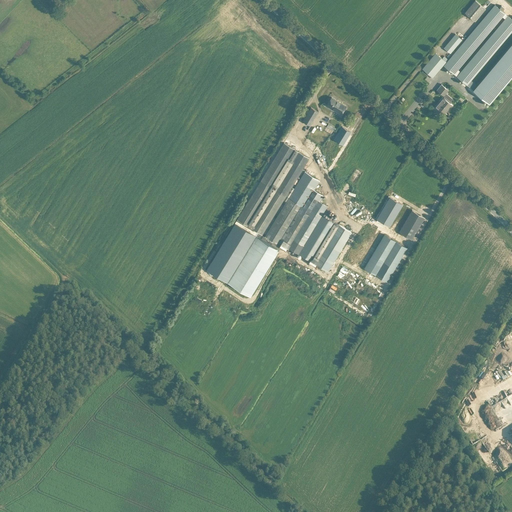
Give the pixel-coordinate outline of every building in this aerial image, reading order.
[(442,0),(440,0),(409,37),(422,48),(425,45),(431,50),(460,15),(442,0)] [(475,0),(465,12),(475,21),(485,8),(475,0)] [(436,52),(426,64),(423,68),(433,77),(443,64),(447,68),(445,70),(449,74),(451,71),(460,78),(458,81),(462,84),(464,82),(488,103),(511,74),(511,43),(476,86),(470,81),(511,30),(511,18),(508,15),(461,72),(457,69),(505,12),(502,10),(504,7),(502,5),(499,8),(495,4),(449,59),(444,55),(442,58),(436,52)] [(456,33),(452,37),(444,47),(451,52),(462,38),(456,33)] [(442,84),(439,87),(437,90),(443,95),(444,95),(433,109),(434,110),(434,112),(437,112),(438,113),(441,109),(445,112),(448,109),(449,110),(453,105),(450,103),(451,101),(448,99),(449,98),(449,95),(446,93),(449,90),(442,84)] [(329,101),(327,105),(341,113),(343,110),(346,106),(331,97),(329,101)] [(311,107),(303,120),(310,125),(319,112),(311,107)] [(325,128),(332,134),(337,128),(330,123),(325,128)] [(342,126),(334,139),(343,144),(351,131),(342,126)] [(295,188),(291,186),(309,157),(285,142),(237,218),(262,234),(286,195),(289,197),(265,236),(278,244),(280,241),(289,246),(299,253),(327,271),(351,231),(322,214),(327,206),(320,201),(323,194),(314,189),(320,180),(305,171),(295,188)] [(390,196),(377,218),(389,226),(402,204),(390,196)] [(425,217),(412,210),(399,231),(412,239),(425,217)] [(255,296),(280,247),(255,234),(231,283),(255,296)] [(387,281),(407,247),(385,234),(365,268),(387,281)] [(349,268),(357,272),(361,264),(353,260),(349,268)]
